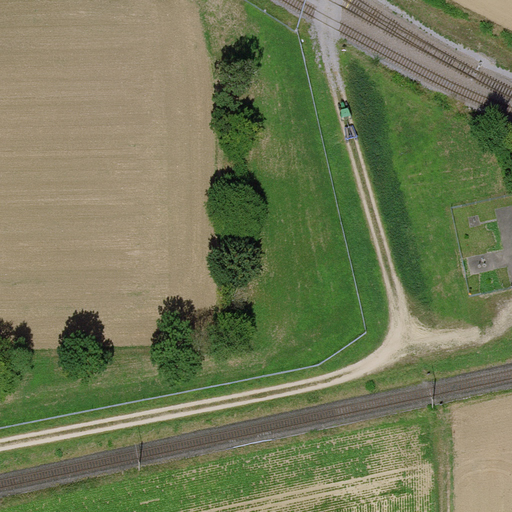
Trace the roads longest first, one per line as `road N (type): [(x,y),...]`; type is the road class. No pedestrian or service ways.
road 1 (track): [(0,446),(347,374),(385,357)]
road 2 (track): [(331,0),(329,59),(394,287),(397,317),(385,357)]
